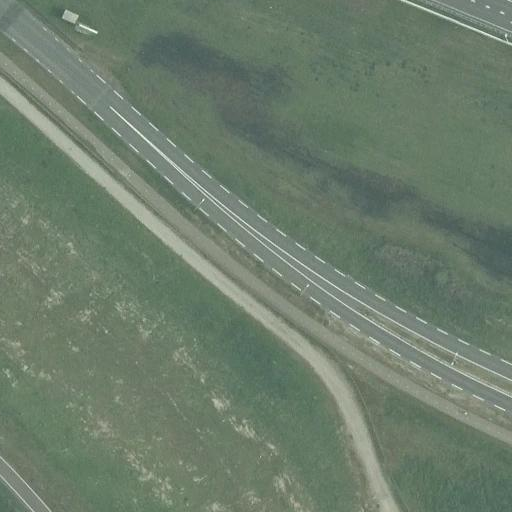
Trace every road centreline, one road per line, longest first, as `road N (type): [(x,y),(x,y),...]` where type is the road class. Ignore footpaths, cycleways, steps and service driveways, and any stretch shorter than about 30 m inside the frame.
road 1 (tertiary): [(0,15),(316,282)]
road 2 (tertiary): [(316,282),(409,360),(511,408)]
road 3 (tertiary): [(511,376),(371,301),(316,282)]
